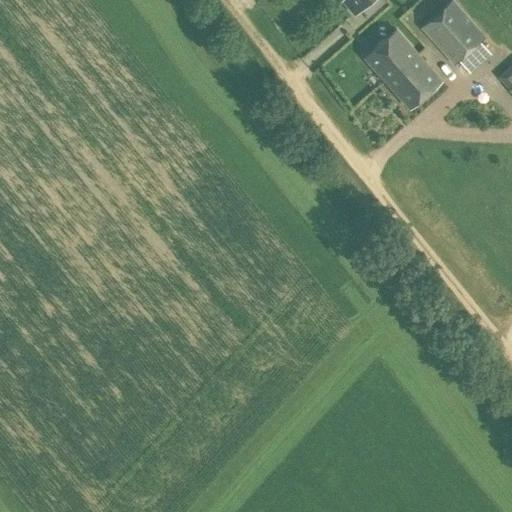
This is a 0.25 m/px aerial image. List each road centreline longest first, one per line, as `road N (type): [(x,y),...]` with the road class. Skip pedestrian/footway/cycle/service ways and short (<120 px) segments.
road 1 (unclassified): [(511,353),(362,169)]
road 2 (track): [(362,169),(228,0)]
